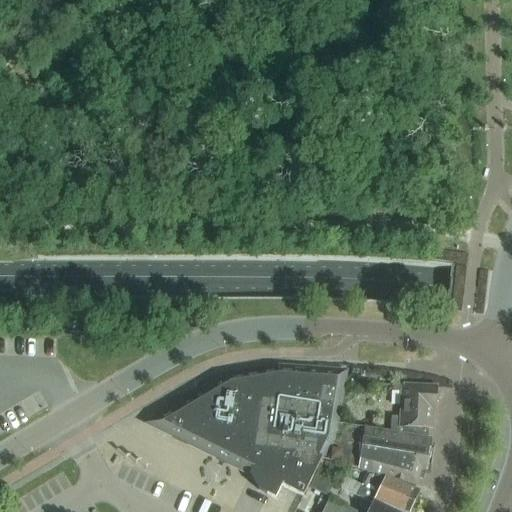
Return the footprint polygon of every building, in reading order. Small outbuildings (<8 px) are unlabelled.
[(78,323),(69,323),(69,333),(78,334),(78,323)] [(302,498),(321,461),(367,473),(415,486),(419,470),(424,471),(429,440),(427,440),(427,439),(389,433),(389,434),(340,426),(341,421),(338,418),(334,417),(340,376),(277,372),(227,380),(176,411),(173,413),(170,417),(169,422),(169,426),(171,430),(174,434),(177,437),(246,470),(250,472),(248,476),(257,492),(265,495),(265,496),(274,500),(280,487),(302,498)] [(390,417),(389,433),(427,439),(427,429),(431,430),(432,406),(434,406),(435,388),(393,386),(392,392),(400,392),(399,418),(390,417)] [(344,479),(339,489),(372,504),(373,501),(399,511),(407,511),(417,492),(384,478),(367,473),(362,484),(373,489),(373,493),(344,479)] [(356,511),(328,498),(321,511),(356,511)] [(367,511),(393,511),(373,501),(372,504),(367,511)]
